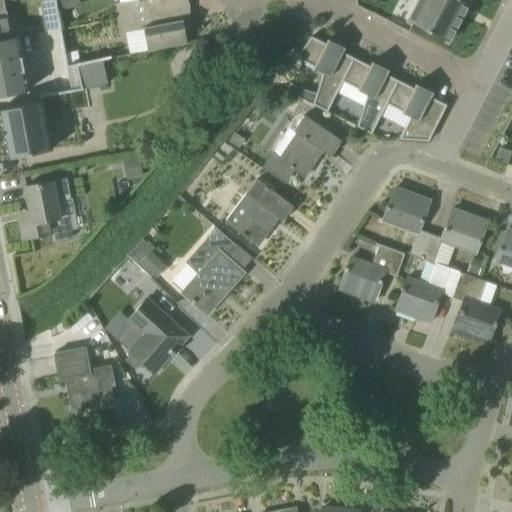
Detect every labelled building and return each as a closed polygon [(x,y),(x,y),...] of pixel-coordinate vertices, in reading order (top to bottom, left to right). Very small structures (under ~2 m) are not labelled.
[(54,0),(38,0),(41,11),(56,9),(54,0)] [(138,0),(115,5),(117,18),(174,8),(172,0),(138,0)] [(418,0),(408,20),(448,41),(468,0),(418,0)] [(176,21),(174,8),(117,18),(120,33),(144,28),(148,51),(186,44),(182,20),(176,21)] [(0,40),(10,38),(5,11),(0,12),(0,40)] [(10,38),(0,40),(0,96),(27,92),(17,37),(10,38)] [(322,73),(316,93),(312,105),(327,112),(342,81),(353,58),(342,53),(344,48),(336,44),(332,45),(328,42),(329,40),(327,40),(325,44),(311,37),(295,58),(297,59),(295,61),(313,70),(314,68),(322,73)] [(369,66),(353,58),(342,81),(357,89),(357,90),(366,95),(356,127),(371,134),(386,104),(398,81),(386,75),(388,71),(380,66),(377,67),(372,65),(373,63),(371,62),(369,66)] [(81,89),(107,84),(102,60),(87,63),(88,68),(78,71),(81,89)] [(413,88),(398,81),(386,104),(402,112),(401,113),(410,117),(399,139),(428,141),(446,105),(430,97),(432,93),(424,89),(420,90),(416,87),(417,85),(415,84),(413,88)] [(300,99),(304,91),(289,83),(285,91),(300,99)] [(51,149),(42,102),(17,107),(17,106),(0,109),(0,121),(7,158),(37,152),(51,149)] [(341,140),(304,115),(293,131),(289,129),(263,167),(284,182),(293,169),(304,177),(314,162),(312,160),(319,149),(330,156),(341,140)] [(498,148),(494,160),(506,164),(510,153),(498,148)] [(67,178),(44,182),(25,186),(31,219),(19,221),(23,239),(50,233),(51,242),(73,238),(68,214),(58,216),(56,201),(71,199),(67,178)] [(282,221),(293,207),(256,179),(225,221),(257,245),(272,225),(269,222),(274,215),(282,221)] [(413,200),(394,193),(396,188),(395,188),(387,207),(386,206),(385,209),(387,209),(383,220),(417,232),(409,254),(421,258),(430,234),(420,230),(430,201),(415,195),(413,200)] [(484,226),(465,219),(466,214),(452,208),(441,238),(430,234),(421,258),(436,264),(446,267),(454,246),(475,254),(486,221),(485,221),(484,226)] [(226,293),(244,273),(225,256),(234,246),(215,229),(195,253),(187,262),(199,273),(181,293),(191,301),(190,302),(193,304),(194,303),(207,315),(208,314),(206,312),(224,291),(226,293)] [(496,261),(511,267),(511,236),(507,234),(509,229),(508,229),(496,261)] [(146,241),(119,266),(138,288),(166,263),(146,241)] [(396,276),(404,254),(380,245),(372,265),(350,257),(347,268),(345,267),(344,270),(346,271),(339,289),(340,290),(342,285),(360,291),(359,297),(373,302),(384,272),(396,276)] [(472,257),(467,271),(477,275),(483,261),(472,257)] [(461,273),(446,267),(436,264),(428,286),(407,278),(395,310),(396,310),(398,305),(417,312),(415,317),(430,323),(440,293),(452,298),(461,273)] [(487,344),(499,313),(478,304),(486,282),(461,273),(452,298),(463,302),(452,331),(467,336),(469,331),(488,338),(486,343),(487,344)] [(174,352),(188,336),(147,298),(128,320),(131,322),(117,338),(129,350),(151,371),(168,351),(173,356),(175,353),(174,352)] [(89,369),(85,347),(54,353),(59,381),(66,379),(73,411),(85,409),(86,411),(90,410),(89,408),(104,405),(113,404),(110,384),(100,386),(97,367),(89,369)]
